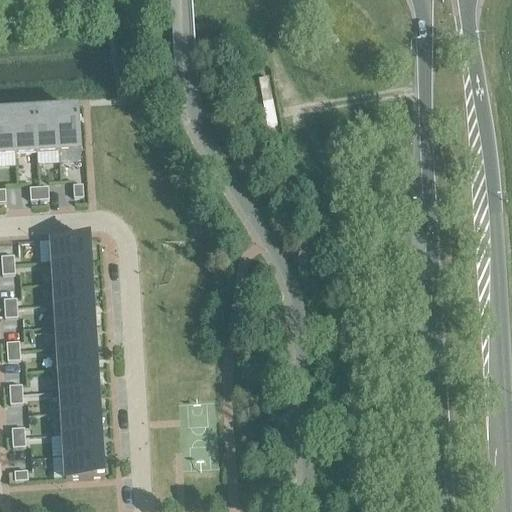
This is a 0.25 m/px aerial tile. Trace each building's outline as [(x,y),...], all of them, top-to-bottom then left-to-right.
[(257,81),(262,105),(272,103),(267,79),(257,81)] [(262,105),(266,129),(276,127),(273,109),(272,103),(262,105)] [(78,115),(55,116),(58,154),(80,153),(78,115)] [(58,154),(55,116),(34,117),(36,156),(58,154)] [(34,117),(12,119),(14,157),(36,156),(34,117)] [(0,119),(0,157),(14,157),(12,119),(0,119)] [(85,187),(76,187),(76,200),(86,200),(85,187)] [(48,189),(38,190),(39,203),(49,202),(48,189)] [(39,203),(38,190),(28,190),(29,203),(39,203)] [(50,243),(52,266),(90,264),(89,241),(50,243)] [(1,259),(2,269),(15,268),(14,259),(1,259)] [(52,266),(53,288),(91,285),(90,264),(52,266)] [(15,268),(2,269),(2,279),(15,278),(15,268)] [(91,285),(53,288),(54,309),(93,307),(91,285)] [(4,312),(18,311),(17,302),(4,302),(4,312)] [(54,309),(55,331),(94,328),(93,307),(54,309)] [(18,321),(18,311),(4,312),(5,322),(18,321)] [(55,331),(57,352),(95,350),(94,328),(55,331)] [(7,346),(7,355),(20,355),(20,345),(7,346)] [(95,350),(57,352),(58,374),(97,372),(95,350)] [(20,355),(7,355),(8,365),(21,364),(20,355)] [(58,374),(59,395),(98,393),(97,372),(58,374)] [(9,389),(10,398),(23,398),(22,388),(9,389)] [(98,393),(59,395),(61,417),(99,415),(98,393)] [(23,398),(10,398),(10,408),(23,407),(23,398)] [(100,436),(99,415),(61,417),(62,439),(100,436)] [(12,442),(25,441),(25,431),(12,432),(12,442)] [(100,436),(62,439),(63,460),(102,458),(100,436)] [(26,451),(25,441),(12,442),(13,451),(26,451)] [(103,481),(102,458),(63,460),(65,483),(103,481)] [(27,474),(14,475),(15,485),(28,484),(27,474)]
